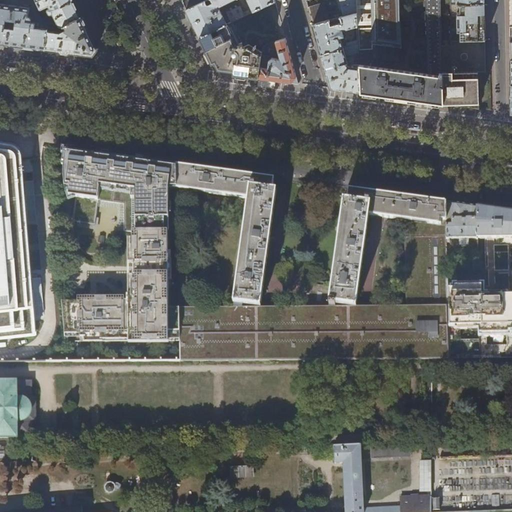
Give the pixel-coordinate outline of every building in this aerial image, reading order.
[(45,18),(48,25),(54,26),(61,27),(63,26),(81,17),(73,0),(39,0),(37,1),(41,9),(49,6),(50,8),(49,9),(48,10),(48,11),(50,14),(50,15),(51,15),(52,14),(55,20),(51,21),(49,18),(47,16),(45,18)] [(201,0),(188,0),(183,3),(186,10),(202,2),(201,0)] [(232,22),(275,1),(275,0),(205,0),(202,2),(186,10),(193,24),(200,38),(227,24),(218,6),(231,0),(248,0),(253,9),(249,9),(243,12),(240,5),(226,12),(232,22)] [(355,0),(339,0),(343,12),(337,14),(336,10),(326,11),(324,3),(310,7),(311,12),(315,24),(330,20),(340,17),(356,13),(355,0)] [(359,58),(359,67),(361,92),(380,95),(419,100),(443,104),(441,46),(439,0),(426,0),(428,74),(396,70),(395,61),(374,58),(370,0),(359,0),(363,58),(359,58)] [(0,42),(7,44),(45,49),(48,28),(39,27),(39,24),(37,24),(37,22),(32,22),(32,18),(31,17),(30,17),(31,7),(0,3),(0,42)] [(484,4),(450,4),(450,13),(457,13),(457,31),(451,31),(451,41),(485,40),(485,22),(484,4)] [(356,13),(340,17),(342,23),(331,26),(330,20),(315,24),(313,25),(317,39),(321,54),(344,48),(341,37),(345,36),(343,30),(357,26),(356,13)] [(48,25),(48,28),(45,49),(65,52),(93,55),(97,49),(88,31),(81,17),(63,26),(64,27),(65,27),(66,29),(60,32),(54,31),(54,26),(48,25)] [(227,24),(200,38),(204,48),(212,64),(215,63),(218,69),(234,72),(234,75),(236,75),(259,78),(262,51),(249,44),(244,46),(232,22),(227,24)] [(263,45),(262,51),(259,78),(277,81),(298,84),(285,38),(271,42),(268,68),(266,68),(265,62),(267,44),(263,45)] [(485,40),(451,41),(451,45),(441,46),(443,104),(462,106),(479,109),(478,76),(477,72),(486,72),(485,40)] [(358,44),(348,47),(344,48),(321,54),(331,88),(343,90),(361,92),(359,67),(349,66),(346,54),(347,54),(347,56),(359,53),(358,44)] [(14,145),(10,144),(0,142),(0,337),(35,334),(22,157),(20,151),(18,148),(17,147),(14,145)] [(118,157),(76,152),(73,171),(76,175),(75,184),(77,188),(72,221),(95,224),(98,200),(124,204),(124,232),(132,232),(131,159),(118,157)] [(139,160),(131,159),(132,232),(178,232),(177,187),(176,165),(166,164),(139,160)] [(274,179),(268,178),(229,173),(193,167),(176,165),(177,187),(248,198),(232,308),(179,308),(180,339),(181,361),(449,362),(448,290),(447,242),(446,203),(425,200),(386,194),(349,189),(347,199),(344,199),(331,286),(310,283),(307,307),(259,308),(276,189),(272,189),(274,179)] [(463,205),(446,203),(447,242),(450,242),(450,239),(460,239),(460,246),(470,246),(470,239),(477,240),(477,239),(477,207),(463,205)] [(511,211),(483,208),(477,207),(477,239),(511,239),(511,211)] [(178,232),(132,232),(133,273),(133,278),(133,302),(134,339),(180,339),(179,308),(178,273),(179,273),(178,232)] [(511,296),(482,297),(482,287),(455,287),(455,290),(448,290),(449,362),(511,361),(511,296)] [(133,302),(122,302),(122,300),(79,299),(79,301),(62,301),(65,338),(134,339),(133,302)] [(0,438),(25,438),(25,441),(25,452),(31,451),(31,452),(32,452),(32,421),(34,421),(36,421),(36,420),(35,420),(35,413),(36,413),(36,412),(35,412),(35,406),(36,406),(35,404),(35,398),(35,396),(34,397),(34,396),(32,397),(32,380),(0,379),(0,438)] [(371,444),(372,458),(411,457),(411,443),(371,444)] [(344,462),(347,511),(432,511),(432,495),(420,495),(419,494),(412,494),(411,496),(400,496),(401,505),(367,507),(364,445),(335,446),(336,463),(344,462)] [(230,478),(253,477),(253,465),(230,466),(230,478)] [(109,492),(111,493),(113,492),(114,491),(115,490),(116,488),(118,489),(119,490),(120,489),(121,487),(121,486),(121,485),(120,484),(118,484),(116,485),(115,483),(114,482),(111,481),(108,482),(107,483),(106,485),(105,487),(106,490),(107,491),(109,492)]
